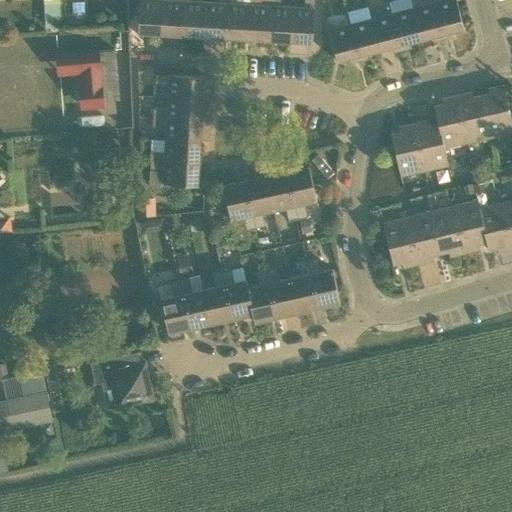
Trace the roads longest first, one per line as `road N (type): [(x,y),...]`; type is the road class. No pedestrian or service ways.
road 1 (residential): [(374,125),(239,91),(214,60),(158,56)]
road 2 (residential): [(179,393),(211,367),(345,340),(373,321)]
road 3 (residential): [(374,125),(385,110),(488,74),(494,60),(485,0)]
road 4 (residential): [(373,321),(361,230),(374,125)]
road 5 (residential): [(373,321),(420,319),(511,289)]
